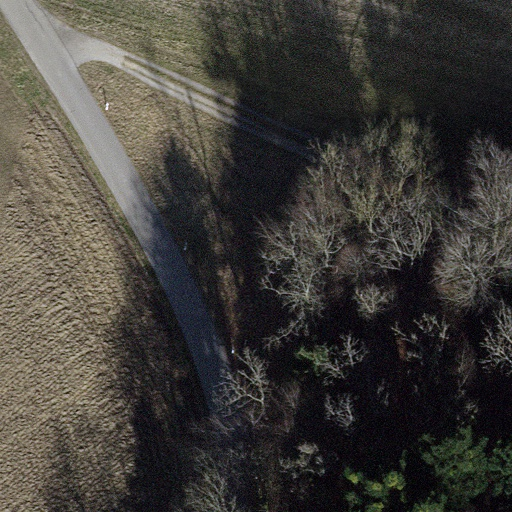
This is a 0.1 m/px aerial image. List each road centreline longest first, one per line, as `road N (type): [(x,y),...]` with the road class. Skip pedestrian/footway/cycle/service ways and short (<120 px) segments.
road 1 (unclassified): [(19,0),(224,359),(240,511)]
road 2 (track): [(511,229),(34,23)]
